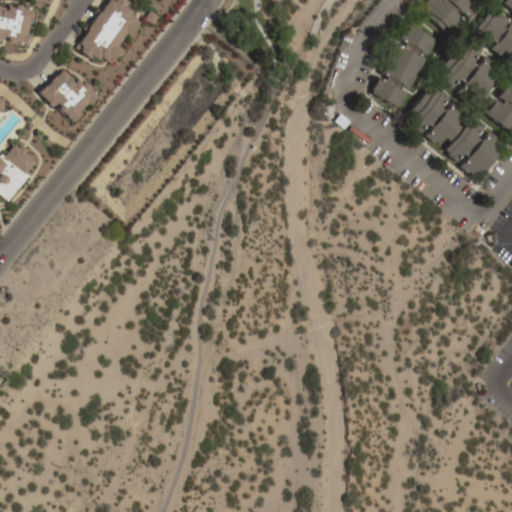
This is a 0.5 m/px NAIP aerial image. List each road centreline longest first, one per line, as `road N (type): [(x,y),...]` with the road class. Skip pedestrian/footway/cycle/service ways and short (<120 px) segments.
road 1 (residential): [(201,0),(0,257)]
road 2 (residential): [(511,229),(495,384),(511,400)]
